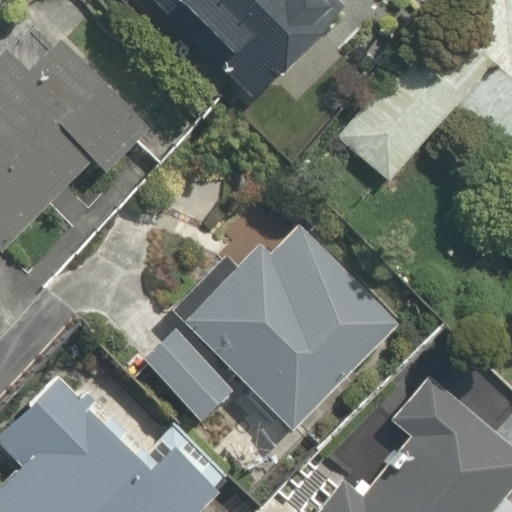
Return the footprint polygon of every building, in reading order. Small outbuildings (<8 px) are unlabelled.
[(306,0),(134,0),(228,98),(318,12),(306,0)] [(388,185),(446,109),(511,159),(511,0),(431,0),(384,61),(325,137),(388,185)] [(0,240),(75,160),(89,173),(138,122),(55,44),(18,83),(0,65),(0,240)] [(282,430),(383,322),(272,218),(171,325),(129,369),(207,442),(248,398),(282,430)] [(128,453),(45,373),(0,420),(0,460),(3,464),(0,467),(0,511),(185,511),(209,487),(150,431),(128,453)] [(500,511),(507,504),(495,493),(511,472),(511,455),(422,379),(385,423),(400,435),(352,492),(337,479),(309,511),(500,511)]
